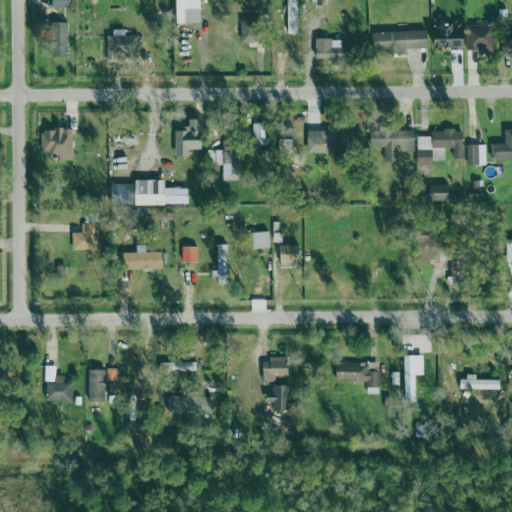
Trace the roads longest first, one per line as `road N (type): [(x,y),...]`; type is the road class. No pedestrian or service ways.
road 1 (residential): [(0,319),(511,315)]
road 2 (residential): [(0,93),(511,89)]
road 3 (residential): [(23,319),(16,0)]
